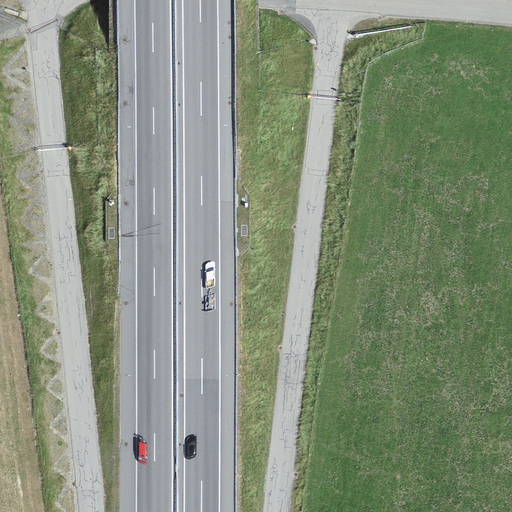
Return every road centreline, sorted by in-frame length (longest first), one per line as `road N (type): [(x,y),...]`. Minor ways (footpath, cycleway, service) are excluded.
road 1 (motorway): [(202,511),(200,0)]
road 2 (motorway): [(151,0),(152,511)]
road 3 (unclassified): [(343,0),(511,13)]
